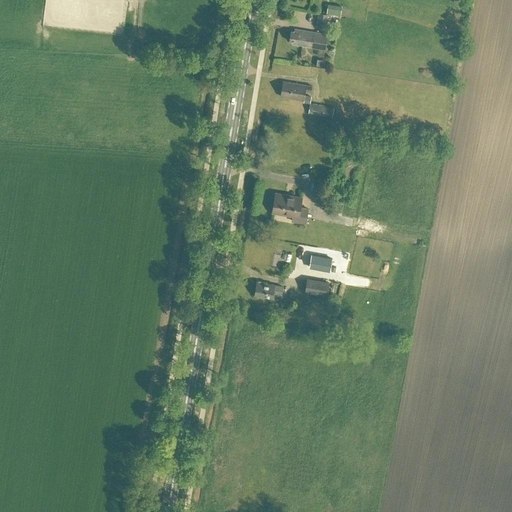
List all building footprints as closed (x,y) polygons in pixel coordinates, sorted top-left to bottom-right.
[(328,3),(326,13),(340,15),(342,6),(328,3)] [(328,14),(319,13),(316,27),(325,28),(328,14)] [(294,29),(294,31),(291,31),(289,41),(292,41),(292,44),(324,50),(327,34),(294,29)] [(304,102),(309,103),(310,96),(305,95),(305,91),(311,92),(312,86),(283,81),(283,84),(281,93),(281,96),(304,100),(304,102)] [(334,107),(310,103),(309,113),(332,117),(334,107)] [(302,197),(275,193),(272,212),(293,216),(292,220),(306,223),(308,209),(300,207),(302,197)] [(347,239),(349,227),(331,224),(328,236),(347,239)] [(312,255),(309,267),(330,270),(332,258),(312,255)] [(329,283),(307,279),(305,291),(326,295),(329,283)] [(275,284),(257,281),(254,295),(272,298),(273,293),(282,294),(283,287),(274,285),(275,284)]
